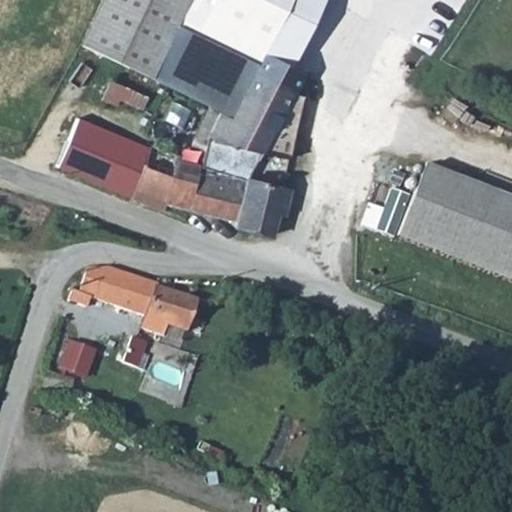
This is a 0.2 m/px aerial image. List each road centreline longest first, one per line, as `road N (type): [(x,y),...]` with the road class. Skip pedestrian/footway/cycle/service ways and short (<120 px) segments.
road 1 (unclassified): [(219,253),(184,266),(70,257),(49,282),(0,448)]
road 2 (unclassified): [(219,253),(511,368)]
road 3 (unclassified): [(0,167),(219,253)]
